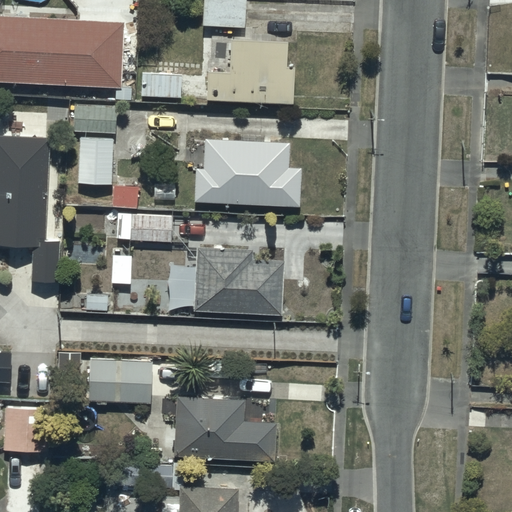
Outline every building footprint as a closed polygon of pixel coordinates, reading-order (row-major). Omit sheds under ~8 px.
[(247,0),(204,0),(204,23),(247,24),(247,0)] [(124,17),(0,12),(0,80),(121,86),(124,17)] [(289,40),(232,38),(230,71),(210,70),(209,98),(295,101),(296,64),(289,63),(289,40)] [(182,72),(143,70),(142,94),(181,96),(182,72)] [(117,103),(75,103),(75,130),(117,130),(117,103)] [(50,139),(0,135),(0,245),(32,247),(30,280),(56,282),(58,241),(44,241),(50,139)] [(112,136),(81,136),(81,181),(112,181),(112,136)] [(287,145),(209,141),(207,170),(200,170),(199,193),(296,198),(298,172),(286,172),(287,145)] [(138,184),(114,184),(114,205),(138,206),(138,184)] [(174,214),(118,211),(117,240),(172,242),(174,214)] [(255,246),(199,243),(196,306),(283,310),(285,259),(255,258),(255,246)] [(133,254),(113,253),(112,281),(132,282),(133,254)] [(12,353),(0,352),(0,382),(10,384),(12,353)] [(154,360),(91,359),(91,397),(153,398),(154,360)] [(246,395),(179,392),(177,429),(164,429),(163,450),(178,451),(178,455),(278,460),(279,422),(245,421),(246,395)] [(3,445),(59,448),(60,406),(5,404),(3,445)] [(173,464),(131,463),(130,483),(172,484),(173,464)] [(237,511),(238,484),(180,483),(179,511),(237,511)]
